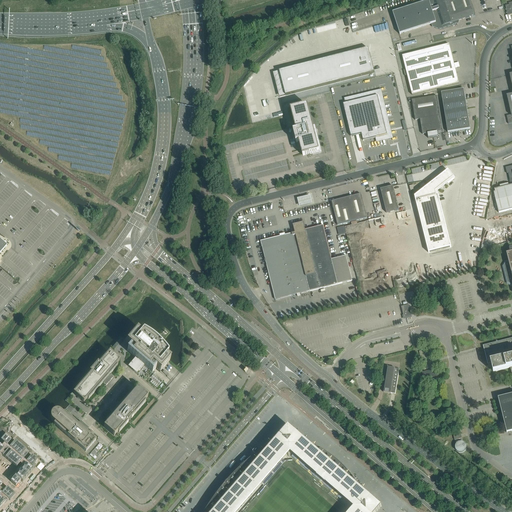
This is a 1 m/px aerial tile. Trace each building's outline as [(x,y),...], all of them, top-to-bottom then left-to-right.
[(475,15),(470,0),(431,0),(430,0),(429,0),(428,0),(429,1),(390,13),(395,28),(396,33),(434,21),(433,26),(435,27),(435,28),(440,29),(455,24),(455,23),(457,24),(458,21),(475,15)] [(459,83),(455,69),(449,44),(402,56),(406,70),(404,70),(405,76),(407,76),(412,95),(459,83)] [(368,48),(279,71),(285,96),(374,73),(368,48)] [(470,129),(464,89),(441,93),(448,133),(470,129)] [(377,96),(343,104),(351,137),(361,134),(363,141),(387,135),(377,96)] [(442,131),(437,96),(412,100),(415,120),(420,119),(422,134),(427,134),(428,138),(438,137),(437,132),(442,131)] [(307,105),(291,110),(296,131),(293,131),(296,142),(299,142),(303,156),(312,153),(313,155),(321,153),(316,134),(316,133),(317,133),(317,132),(317,131),(316,131),(316,130),(315,130),(314,127),(313,127),(307,105)] [(511,166),(506,168),(507,174),(508,173),(511,185),(494,189),(495,192),(494,193),(499,213),(511,209),(511,166)] [(446,173),(415,197),(429,253),(451,247),(438,195),(436,195),(436,192),(451,180),(446,173)] [(399,209),(393,186),(380,189),(386,213),(399,209)] [(367,218),(361,194),(331,201),(337,225),(367,218)] [(310,197),(297,200),(299,208),(312,205),(310,197)] [(331,260),(323,226),(305,230),(303,223),(293,225),(295,233),(285,235),(285,234),(280,235),(280,237),(261,241),(275,300),(297,295),(298,297),(300,296),(300,294),(352,281),(346,256),(331,260)] [(511,247),(510,247),(510,248),(509,248),(509,249),(510,252),(506,253),(508,260),(505,261),(502,266),(506,284),(511,286),(511,247)] [(411,314),(408,305),(401,307),(404,318),(408,317),(407,315),(411,314)] [(166,357),(167,355),(166,354),(165,351),(163,350),(162,348),(161,347),(159,345),(158,344),(156,343),(155,341),(153,340),(152,339),(150,338),(148,336),(146,335),(144,334),(142,333),(141,335),(136,332),(126,343),(131,347),(127,351),(136,359),(131,364),(138,370),(143,365),(152,372),(156,368),(160,372),(170,360),(166,357)] [(511,338),(483,346),(488,364),(491,364),(493,373),(510,368),(511,374),(511,394),(498,398),(507,433),(511,431),(511,338)] [(88,399),(106,380),(107,380),(107,379),(107,378),(117,366),(116,365),(119,361),(109,352),(106,356),(104,355),(76,388),(77,389),(73,394),(77,397),(77,398),(77,399),(78,399),(79,399),(83,402),(87,398),(88,399)] [(395,394),(399,369),(395,368),(387,367),(383,392),(391,393),(395,394)] [(436,369),(422,373),(423,380),(438,376),(436,369)] [(132,391),(121,405),(106,422),(107,423),(104,427),(114,436),(117,432),(119,433),(145,402),(144,401),(147,397),(137,388),(134,393),(132,391)] [(96,440),(83,429),(83,428),(83,427),(82,427),(81,427),(81,428),(64,413),(63,414),(62,413),(60,412),(59,411),(58,411),(57,411),(56,411),(55,411),(54,411),(53,411),(53,412),(52,412),(52,413),(51,414),(51,415),(51,416),(51,417),(51,418),(51,419),(52,420),(52,421),(54,422),(55,423),(54,424),(86,452),(96,440)] [(376,511),(380,508),(370,499),(362,492),(360,489),(359,487),(357,485),(356,483),(354,480),(352,478),(350,475),(348,473),(347,471),(344,469),(342,466),(340,464),(338,462),(336,461),(335,459),(332,457),(330,456),(328,455),(325,453),(322,451),(319,449),(315,447),(312,445),(308,444),(304,442),(296,435),(287,427),(278,437),(272,444),(264,449),(261,451),(259,453),(256,455),(254,457),(251,459),(249,461),(246,464),(244,465),(242,467),(240,469),(237,472),(233,476),(230,480),(227,483),(224,486),(222,489),(219,492),(216,496),(214,500),(211,504),(209,507),(206,511),(205,511),(376,511)] [(6,434),(0,440),(6,446),(12,439),(6,434)] [(15,441),(9,447),(23,459),(28,453),(15,441)] [(8,449),(2,455),(16,467),(21,461),(8,449)] [(32,456),(26,462),(32,467),(38,461),(32,456)] [(26,465),(11,482),(16,487),(21,481),(22,482),(33,470),(26,465)] [(7,487),(2,493),(10,501),(16,494),(7,487)]
